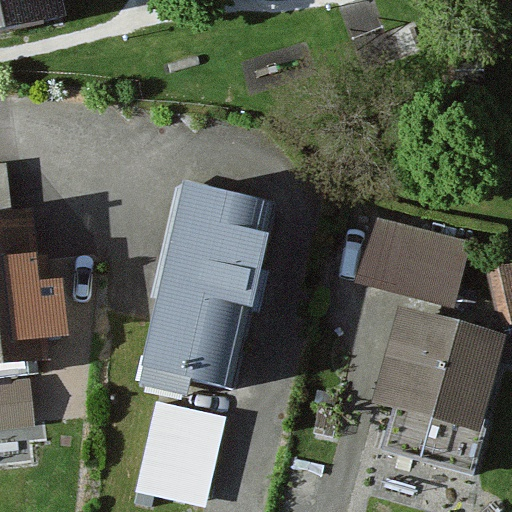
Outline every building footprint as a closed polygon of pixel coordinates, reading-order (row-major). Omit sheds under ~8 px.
[(80,0),(0,0),(0,53),(89,33),(80,0)] [(285,213),(190,196),(154,388),(249,406),(285,213)] [(41,221),(0,224),(0,377),(52,374),(41,221)] [(472,254),(380,231),(365,290),(457,314),(472,254)] [(511,332),(511,274),(489,278),(497,335),(511,332)] [(511,354),(511,344),(402,316),(377,412),(490,441),(511,354)] [(0,432),(34,430),(31,388),(0,389),(0,432)] [(222,511),(238,425),(157,411),(139,509),(153,511),(222,511)]
